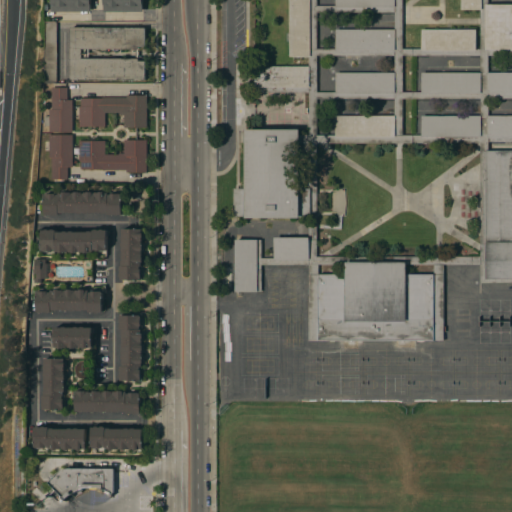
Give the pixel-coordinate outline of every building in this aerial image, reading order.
[(52,11),(52,0),(91,0),(91,12),(52,11)] [(103,12),(103,0),(142,0),(142,12),(103,12)] [(316,0),(316,6),(335,6),(335,0),(488,0),(488,4),(511,4),(511,141),(487,141),(487,151),(511,150),(511,283),(480,283),(480,264),(443,264),(443,341),(308,341),(308,265),(261,265),(261,292),(235,292),(235,239),(261,240),(261,258),(274,258),(274,237),(308,237),(308,216),(299,216),(299,218),(245,218),(245,216),(234,216),(234,188),(245,188),(245,129),(299,129),(299,135),(308,135),(308,92),(254,92),(254,66),(308,66),(308,56),(289,56),(289,0),(316,0)] [(57,82),(45,82),(45,22),(57,22),(57,82)] [(145,27),(145,46),(138,46),(138,49),(81,49),(81,58),(138,58),(138,61),(145,61),(145,80),(70,80),(70,27),(145,27)] [(72,132),(49,132),(49,126),(44,126),(44,116),(49,116),(49,107),(42,107),(42,98),(49,98),(49,99),(51,99),(51,87),(67,87),(67,100),(72,100),(72,132)] [(103,98),(103,97),(126,97),(126,95),(147,95),(146,127),(123,127),(124,114),(118,114),(118,112),(105,112),(105,127),(78,126),(79,106),(80,106),(80,98),(103,98)] [(72,167),(67,167),(67,179),(52,179),(52,157),(49,157),(49,134),(72,134),(72,167)] [(105,140),(105,154),(118,154),(118,153),(123,153),(123,140),(147,140),(147,172),(126,172),(126,170),(102,170),(102,169),(80,169),(80,160),(78,160),(78,140),(105,140)] [(107,215),(107,212),(63,213),(59,213),(59,215),(48,215),(48,214),(45,214),(44,195),(46,195),(46,194),(62,193),(62,192),(66,192),(75,192),(79,191),(79,192),(87,192),(91,192),(99,192),(104,191),(104,193),(108,193),(108,195),(111,195),(111,194),(121,193),(121,194),(122,194),(122,215),(107,215)] [(107,249),(105,249),(105,251),(96,251),(96,250),(93,250),(93,251),(89,251),(89,253),(84,253),(84,252),(80,252),(80,251),(78,251),(78,252),(76,252),(76,253),(72,253),(72,252),(64,252),(64,253),(59,253),(59,252),(59,251),(56,251),(56,249),(53,249),(53,251),(43,251),(43,249),(42,249),(42,230),(45,230),(45,229),(48,229),(48,230),(51,230),(51,229),(54,229),(54,230),(56,230),(56,232),(63,232),(63,231),(67,231),(67,232),(69,232),(69,231),(73,231),(73,232),(88,232),(88,231),(92,231),(93,231),(93,230),(94,230),(94,229),(97,229),(97,230),(100,230),(100,229),(103,229),(103,230),(106,230),(107,249)] [(142,229),(142,233),(142,238),(142,258),(143,258),(143,262),(141,262),(141,266),(140,266),(140,269),(141,269),(141,279),(140,279),(140,280),(120,280),(120,276),(119,276),(119,266),(122,266),(122,240),(121,240),(121,236),(122,236),(122,229),(142,229)] [(47,279),(42,278),(42,283),(35,283),(35,278),(37,278),(37,273),(34,273),(34,269),(36,269),(36,261),(37,261),(37,259),(46,259),(46,263),(48,263),(47,279)] [(99,312),(99,313),(95,313),(95,312),(93,312),(93,313),(90,313),(90,312),(89,312),(89,310),(81,310),(81,311),(52,310),(52,312),(37,312),(37,292),(39,292),(39,291),(48,291),(48,292),(51,293),(51,291),(55,291),(55,289),(59,289),(59,290),(68,290),(68,289),(72,289),(72,290),(80,290),(80,289),(84,289),(84,290),(88,290),(88,293),(91,293),(92,291),(101,291),(101,292),(103,292),(102,312),(99,312)] [(120,380),(120,377),(119,377),(119,374),(120,374),(120,366),(122,366),(122,329),(120,329),(120,315),(140,315),(140,316),(141,316),(141,326),(140,326),(140,329),(141,329),(141,333),(143,333),(143,338),(142,338),(142,346),(143,346),(143,350),(142,350),(142,353),(139,353),(139,354),(142,354),(142,358),(143,358),(143,362),(142,362),(142,367),(140,367),(140,370),(141,370),(141,379),(139,379),(139,381),(120,380)] [(92,327),(92,347),(88,347),(88,348),(83,348),(75,348),(75,349),(69,349),(69,347),(67,347),(67,348),(63,348),(58,348),(58,347),(54,347),(55,327),(92,327)] [(65,358),(65,362),(66,367),(65,367),(65,375),(66,375),(66,379),(65,379),(65,387),(65,392),(64,392),(64,395),(62,395),(62,399),(64,399),(64,410),(44,410),(43,395),(44,395),(44,390),(45,390),(45,376),(44,376),(44,372),(45,372),(45,370),(44,370),(44,365),(45,365),(44,358),(65,358)] [(77,392),(77,391),(86,391),(86,392),(93,392),(93,391),(97,391),(105,391),(110,391),(118,391),(122,391),(126,391),(126,394),(129,394),(129,393),(139,393),(139,394),(140,394),(140,413),(137,413),(137,414),(134,414),(134,413),(131,413),(131,414),(128,414),(128,413),(126,413),(126,411),(119,411),(119,412),(115,412),(115,411),(113,411),(113,412),(79,412),(79,411),(76,411),(76,392),(77,392)] [(86,448),(82,448),(82,450),(77,450),(77,449),(69,449),(69,450),(65,450),(65,449),(63,449),(63,447),(61,448),(61,449),(57,449),(57,450),(52,450),(52,448),(48,448),(48,446),(45,446),(45,448),(36,448),(36,447),(35,447),(35,427),(36,427),(36,426),(39,426),(39,427),(42,427),(42,426),(45,426),(45,427),(49,427),(49,429),(50,429),(50,428),(54,428),(54,429),(68,429),(68,428),(72,428),(72,429),(74,429),(74,428),(78,428),(78,429),(86,429),(86,448)] [(95,427),(95,426),(97,426),(97,427),(100,427),(100,426),(104,426),(104,427),(106,427),(106,428),(110,428),(110,429),(125,429),(125,428),(128,428),(128,429),(131,429),(131,428),(135,428),(135,429),(142,429),(142,448),(138,448),(138,450),(134,450),(134,449),(125,449),(125,450),(121,450),(121,449),(113,449),(113,450),(109,450),(109,448),(105,448),(105,447),(102,447),(102,448),(93,448),(93,447),(91,447),(91,427),(95,427)] [(113,469),(69,469),(67,469),(65,469),(62,470),(59,473),(55,475),(47,484),(63,499),(72,494),(76,491),(81,489),(87,488),(92,488),(98,488),(102,490),(109,494),(112,496),(113,493),(113,489),(113,469)]
